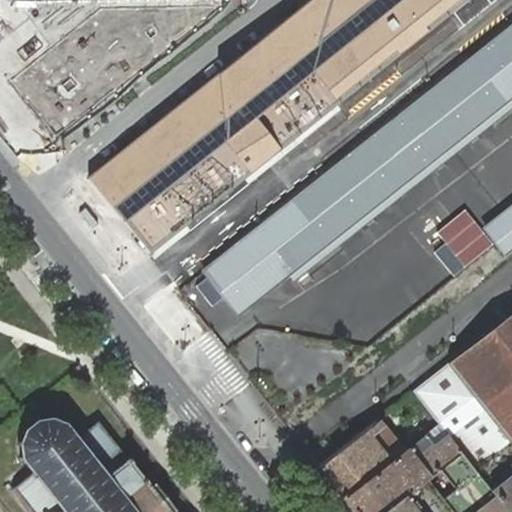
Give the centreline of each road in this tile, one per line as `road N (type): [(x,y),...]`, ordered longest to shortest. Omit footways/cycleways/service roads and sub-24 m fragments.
road 1 (residential): [(112,308),(510,0)]
road 2 (residential): [(27,200),(275,0)]
road 3 (tertiary): [(112,308),(275,511)]
road 4 (tertiary): [(27,200),(112,308)]
